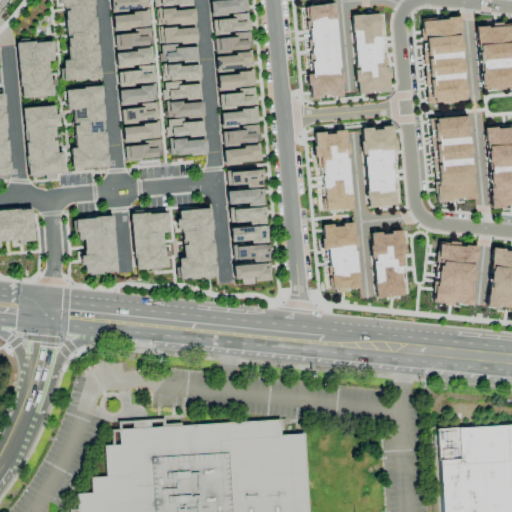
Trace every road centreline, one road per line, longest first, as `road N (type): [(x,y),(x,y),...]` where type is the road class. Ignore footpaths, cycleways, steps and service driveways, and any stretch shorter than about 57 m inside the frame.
road 1 (residential): [(270,0),(298,337)]
road 2 (residential): [(198,0),(225,282)]
road 3 (residential): [(99,0),(124,271)]
road 4 (residential): [(0,202),(217,184)]
road 5 (residential): [(420,217),(400,9)]
road 6 (primary): [(298,337),(144,321)]
road 7 (residential): [(7,49),(20,201)]
road 8 (primary): [(27,404),(73,348),(144,321)]
road 9 (residential): [(280,116),(405,108)]
